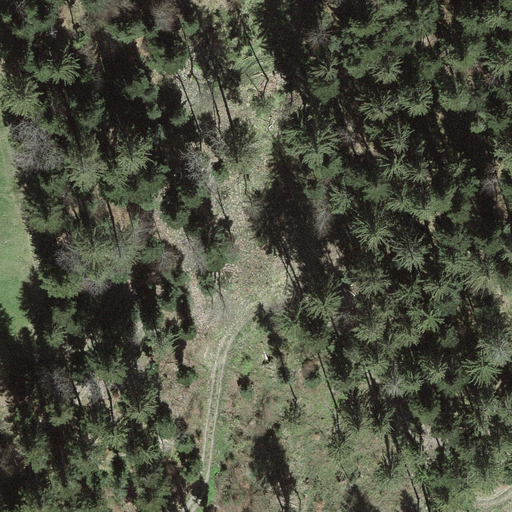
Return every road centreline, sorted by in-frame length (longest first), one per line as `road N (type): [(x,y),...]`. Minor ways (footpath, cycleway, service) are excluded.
road 1 (track): [(0,338),(44,345),(92,325),(194,121),(230,77),(264,60),(306,67),(366,177),(468,263),(511,282)]
road 2 (track): [(511,488),(476,506),(460,497),(427,463),(392,399),(314,322),(286,308),(254,306),(223,349),(208,460),(188,511)]
road 3 (track): [(92,325),(88,378),(75,408),(0,469)]
